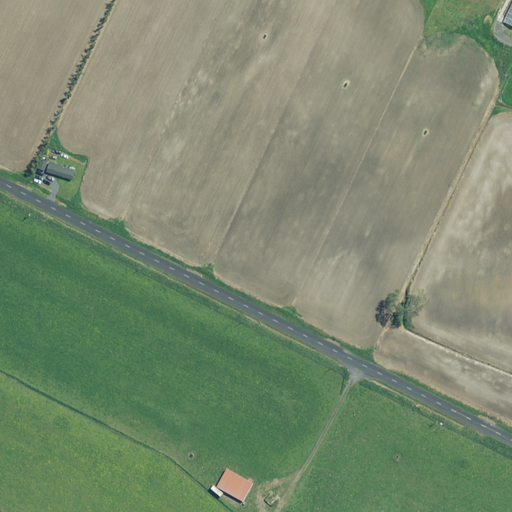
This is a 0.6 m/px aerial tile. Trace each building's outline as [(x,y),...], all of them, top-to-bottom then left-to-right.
[(511,2),(503,22),(511,26),(511,2)] [(75,172),(49,164),(47,173),(72,181),(75,172)] [(253,484),(227,469),(217,488),(243,502),(253,484)] [(278,498),(272,494),(266,503),(271,507),(278,498)] [(313,511),(291,500),(284,511),(291,511),(292,511),(313,511)]
